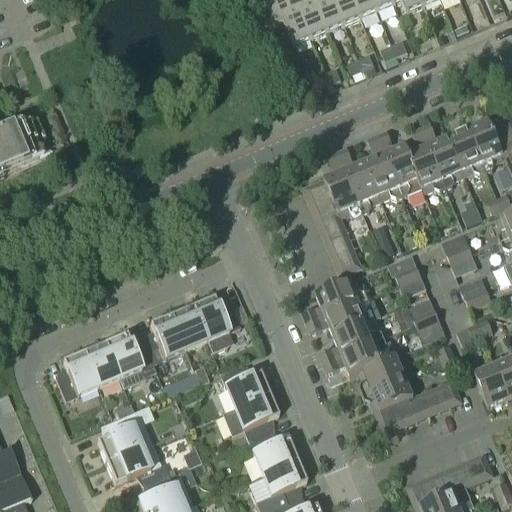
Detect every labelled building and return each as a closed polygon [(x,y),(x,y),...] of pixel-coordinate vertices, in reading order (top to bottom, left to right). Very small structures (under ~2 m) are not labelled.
[(282,0),(280,0),(265,6),(275,32),(283,29),(293,53),(311,45),(301,22),(293,25),(282,0)] [(302,0),(282,0),(293,25),(301,22),(311,45),(328,38),(318,15),(310,18),(302,0)] [(321,0),(302,0),(310,18),(318,15),(328,38),(344,31),(334,8),(326,11),(321,0)] [(341,0),(321,0),(326,11),(334,8),(344,31),(361,24),(351,1),(343,5),(341,0)] [(341,0),(343,5),(351,1),(361,24),(377,17),(370,0),(341,0)] [(370,0),(377,17),(394,11),(389,0),(370,0)] [(389,0),(394,11),(401,7),(406,19),(423,12),(418,0),(389,0)] [(418,0),(423,12),(440,5),(438,0),(418,0)] [(403,46),(392,51),(398,67),(409,62),(403,46)] [(392,51),(381,56),(387,72),(398,67),(392,51)] [(369,60),(359,65),(365,81),(376,76),(369,60)] [(359,65),(348,69),(354,86),(365,81),(359,65)] [(336,74),(325,79),(330,90),(333,89),(335,93),(343,90),(336,74)] [(325,79),(314,83),(319,95),(330,90),(325,79)] [(511,124),(509,118),(489,126),(493,138),(511,130),(511,124)] [(489,126),(467,135),(485,178),(492,176),(494,169),(504,165),(505,165),(503,160),(498,149),(493,138),(489,126)] [(0,180),(44,162),(29,127),(0,139),(0,180)] [(430,129),(420,133),(425,145),(435,142),(430,129)] [(511,130),(493,138),(498,149),(511,143),(511,130)] [(420,133),(410,137),(415,149),(425,145),(420,133)] [(467,135),(447,143),(464,182),(474,177),(480,181),(485,178),(467,135)] [(386,137),(376,141),(381,153),(391,149),(386,137)] [(376,141),(366,145),(371,157),(381,153),(376,141)] [(447,143),(428,152),(445,195),(452,192),(454,186),(464,182),(447,143)] [(511,143),(498,149),(503,160),(511,156),(511,143)] [(405,151),(384,159),(402,203),(408,200),(410,194),(419,190),(420,190),(408,160),(409,159),(405,151)] [(428,152),(409,159),(408,160),(420,190),(419,190),(423,199),(434,194),(440,197),(445,195),(428,152)] [(346,154),(336,158),(342,170),(351,166),(346,154)] [(511,156),(503,160),(505,165),(504,165),(506,171),(511,169),(511,156)] [(336,158),(326,162),(331,174),(342,170),(336,158)] [(384,159),(364,168),(380,206),(390,202),(396,205),(402,203),(384,159)] [(364,168),(344,176),(362,219),(368,217),(370,210),(380,206),(364,168)] [(333,207),(337,218),(339,224),(340,223),(351,219),(356,222),(362,219),(344,176),(323,185),(328,196),(333,207)] [(323,185),(302,194),(307,205),(328,196),(323,185)] [(328,196),(307,205),(312,216),(333,207),(328,196)] [(506,200),(496,204),(501,217),(511,213),(506,200)] [(496,204),(486,208),(491,221),(501,217),(496,204)] [(473,205),(464,209),(466,215),(460,217),(466,231),(481,225),(473,205)] [(333,207),(312,216),(316,227),(337,218),(333,207)] [(337,218),(316,227),(321,238),(342,229),(340,223),(339,224),(337,218)] [(511,218),(495,226),(500,237),(497,243),(500,249),(511,243),(511,218)] [(342,229),(321,238),(326,249),(347,241),(342,229)] [(347,241),(326,249),(330,260),(352,251),(347,241)] [(511,243),(500,249),(502,255),(508,257),(511,266),(511,243)] [(378,249),(384,263),(394,258),(388,245),(378,249)] [(352,251),(330,260),(335,271),(356,262),(352,251)] [(450,271),(472,262),(467,251),(446,260),(450,271)] [(421,284),(411,261),(390,270),(399,293),(421,284)] [(356,262),(335,271),(340,283),(361,274),(356,262)] [(459,291),(464,304),(486,295),(480,282),(459,291)] [(425,295),(421,284),(399,293),(403,303),(425,295)] [(354,285),(315,301),(324,322),(367,304),(365,298),(358,296),(354,285)] [(469,316),(490,307),(486,295),(464,304),(469,316)] [(367,304),(324,322),(332,342),(371,326),(367,316),(370,310),(367,304)] [(190,314),(205,348),(210,359),(225,353),(229,345),(226,339),(238,334),(228,311),(217,316),(212,305),(190,314)] [(412,325),(434,316),(430,305),(407,314),(412,325)] [(190,314),(170,323),(184,357),(205,348),(190,314)] [(314,314),(302,319),(306,330),(318,325),(314,314)] [(439,328),(434,316),(412,325),(417,337),(439,328)] [(153,343),(141,348),(151,371),(184,357),(170,323),(148,332),(153,343)] [(318,325),(306,330),(310,339),(322,334),(318,325)] [(371,326),(332,342),(340,362),(384,344),(381,338),(375,336),(371,326)] [(487,326),(477,330),(481,341),(491,337),(487,326)] [(477,330),(467,334),(472,345),(481,341),(477,330)] [(103,351),(118,385),(121,393),(125,391),(129,392),(136,389),(139,385),(154,379),(151,371),(141,348),(129,353),(125,342),(103,351)] [(384,344),(340,362),(349,383),(358,379),(358,378),(387,366),(387,365),(383,356),(386,350),(384,344)] [(103,351),(82,360),(97,394),(118,385),(103,351)] [(449,352),(437,357),(441,368),(453,362),(449,352)] [(330,355),(318,360),(322,369),(334,364),(330,355)] [(511,358),(492,367),(508,405),(511,403),(511,358)] [(65,380),(54,385),(64,408),(97,394),(82,360),(61,369),(65,380)] [(387,366),(358,378),(358,379),(366,399),(405,383),(396,361),(387,365),(387,366)] [(453,362),(441,368),(445,378),(458,373),(453,362)] [(334,364),(322,369),(326,379),(338,374),(334,364)] [(492,367),(471,375),(488,413),(508,405),(492,367)] [(200,371),(192,375),(199,390),(207,386),(200,371)] [(242,373),(219,383),(233,416),(267,401),(258,380),(247,385),(242,373)] [(405,383),(366,399),(375,419),(386,415),(397,410),(408,406),(413,404),(413,403),(405,383)] [(452,386),(441,391),(450,412),(461,407),(452,386)] [(441,391),(430,396),(439,417),(450,412),(441,391)] [(430,396),(419,400),(428,421),(439,417),(430,396)] [(413,404),(408,406),(416,426),(428,421),(419,400),(413,403),(413,404)] [(267,401),(233,416),(222,421),(231,443),(242,438),(247,449),(270,439),(265,428),(276,423),(267,401)] [(408,406),(397,410),(406,431),(416,426),(408,406)] [(106,444),(95,449),(104,470),(139,455),(146,452),(147,450),(140,432),(137,431),(135,427),(146,422),(143,415),(133,419),(129,410),(114,417),(117,425),(101,432),(106,444)] [(397,410),(386,415),(394,436),(406,431),(397,410)] [(386,415),(375,419),(383,440),(394,436),(386,415)] [(270,439),(247,449),(261,482),(295,468),(286,446),(275,451),(270,439)] [(139,455),(104,470),(113,492),(139,481),(144,492),(167,483),(162,471),(155,474),(156,471),(149,454),(147,453),(139,456),(139,455)] [(0,511),(22,511),(22,509),(29,506),(8,456),(1,459),(0,457),(0,511)] [(483,460),(472,465),(481,487),(492,482),(483,460)] [(472,465),(461,469),(470,492),(481,487),(472,465)] [(295,468),(261,482),(272,509),(265,511),(282,511),(298,506),(293,494),(304,489),(295,468)] [(461,469),(450,474),(459,496),(470,492),(461,469)] [(450,474),(439,479),(448,500),(453,498),(453,499),(459,496),(450,474)] [(439,479),(428,483),(437,505),(448,500),(439,479)] [(149,504),(138,509),(138,511),(179,511),(167,483),(144,492),(149,504)] [(428,483),(417,488),(426,509),(437,505),(428,483)] [(417,488),(405,493),(413,511),(419,511),(426,509),(417,488)] [(505,489),(493,494),(497,504),(509,499),(505,489)] [(426,509),(419,511),(458,511),(453,499),(453,498),(448,500),(437,505),(426,509)] [(511,505),(509,499),(497,504),(500,511),(505,511),(511,509),(511,505)]
